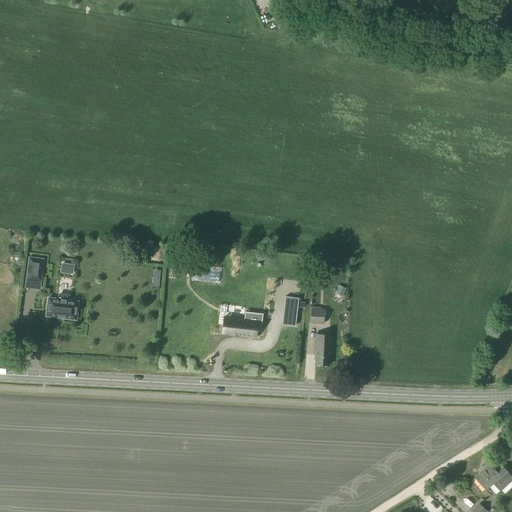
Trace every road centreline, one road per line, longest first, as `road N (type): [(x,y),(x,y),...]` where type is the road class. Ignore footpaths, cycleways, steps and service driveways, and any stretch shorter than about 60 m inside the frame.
road 1 (secondary): [(0,376),(459,401),(509,397)]
road 2 (unclassified): [(511,51),(381,29),(329,0)]
road 3 (unclassified): [(376,511),(498,433),(509,397)]
